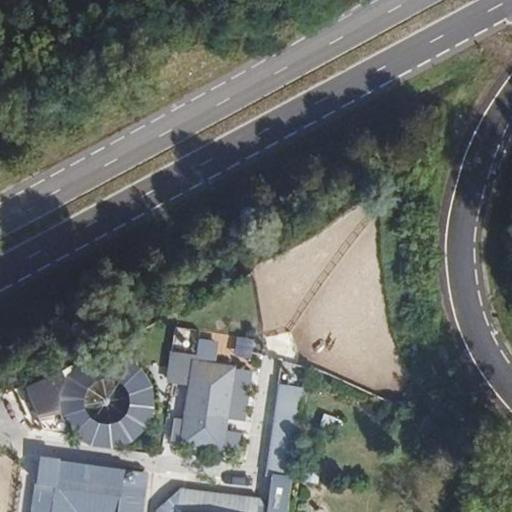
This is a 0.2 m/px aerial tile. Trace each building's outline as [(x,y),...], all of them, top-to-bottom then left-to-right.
[(220,448),(232,368),(195,363),(183,442),(220,448)] [(283,384),(271,469),(295,473),(307,387),(283,384)] [(112,494),(119,443),(122,419),(47,410),(37,482),(52,485),(112,494)] [(135,445),(138,421),(122,419),(119,443),(135,445)] [(48,511),(52,485),(37,482),(33,511),(48,511)] [(103,511),(118,511),(121,495),(112,494),(52,485),(48,511),(67,511),(68,507),(103,511)] [(282,511),(283,509),(163,495),(161,511),(282,511)]
